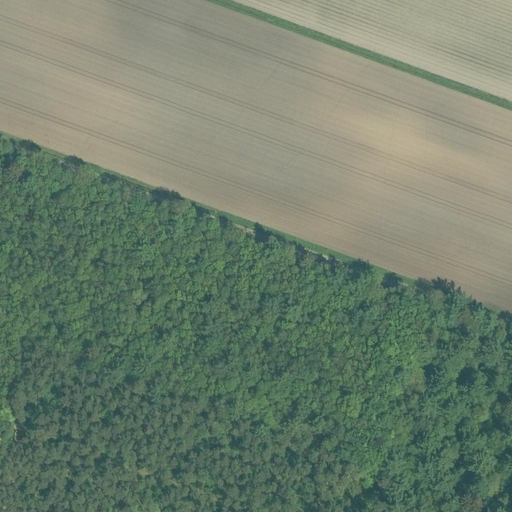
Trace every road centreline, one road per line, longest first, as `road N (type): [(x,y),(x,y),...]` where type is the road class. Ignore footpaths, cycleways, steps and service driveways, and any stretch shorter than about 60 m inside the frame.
road 1 (track): [(0,143),(511,328)]
road 2 (track): [(0,421),(250,511)]
